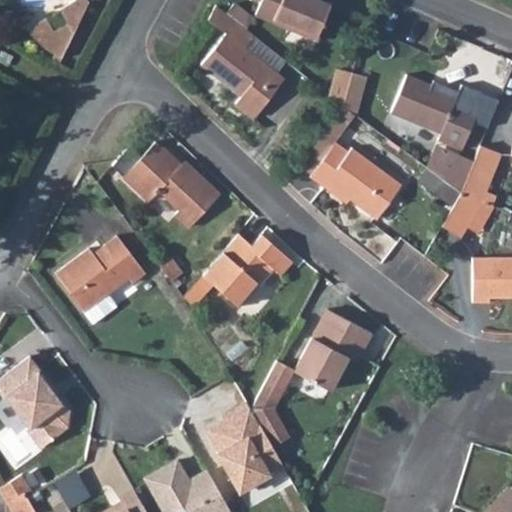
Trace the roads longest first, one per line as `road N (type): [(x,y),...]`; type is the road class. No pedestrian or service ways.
road 1 (residential): [(511,355),(466,351),(399,309),(112,57)]
road 2 (residential): [(112,57),(0,268)]
